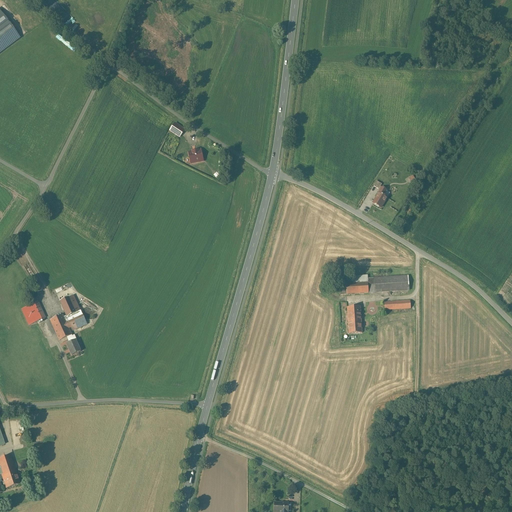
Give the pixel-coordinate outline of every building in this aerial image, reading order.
[(0,56),(19,42),(4,23),(0,26),(0,56)] [(184,130),(175,124),(170,131),(179,137),(184,130)] [(201,150),(188,152),(190,164),(202,161),(201,150)] [(381,184),(376,181),(373,186),(378,190),(381,184)] [(376,198),(373,203),(380,208),(387,198),(383,196),(386,191),(381,188),(375,197),(376,198)] [(409,290),(408,276),(367,278),(367,275),(345,277),(345,282),(339,282),(339,295),(409,290)] [(37,297),(38,295),(37,293),(36,291),(34,290),(32,290),(30,290),(28,292),(27,293),(26,296),(27,298),(28,299),(30,301),(32,301),(34,300),(36,299),(37,297)] [(73,295),(60,301),(67,317),(80,311),(73,295)] [(411,308),(410,301),(384,302),(384,310),(411,308)] [(45,318),(38,302),(30,305),(38,321),(45,318)] [(362,333),(360,307),(347,308),(349,334),(362,333)] [(71,335),(68,328),(66,322),(62,315),(50,320),(59,341),(66,337),(71,335)] [(82,315),(66,322),(68,328),(85,321),(82,315)] [(75,340),(74,341),(69,343),(66,344),(72,356),(80,352),(75,340)] [(0,458),(0,472),(2,479),(6,488),(19,484),(9,456),(0,458)] [(287,511),(288,511),(288,504),(274,503),(273,511),(287,511)]
